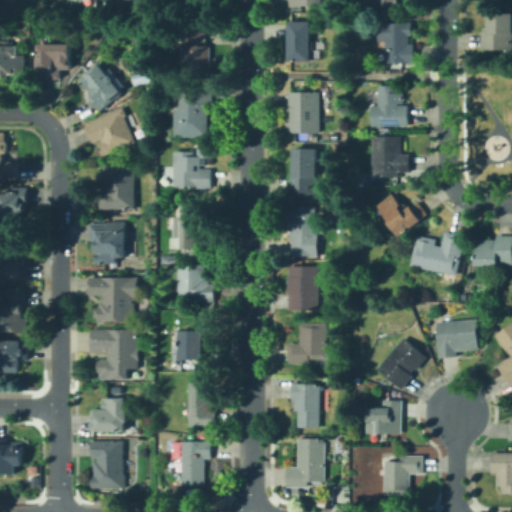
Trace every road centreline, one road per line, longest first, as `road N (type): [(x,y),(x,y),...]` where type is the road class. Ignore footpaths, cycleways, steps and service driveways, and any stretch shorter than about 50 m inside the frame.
road 1 (residential): [(252,0),(251,511)]
road 2 (residential): [(0,408),(59,408),(61,150),(55,128),(38,114),(0,112)]
road 3 (residential): [(511,202),(478,202),(449,183),(447,0)]
